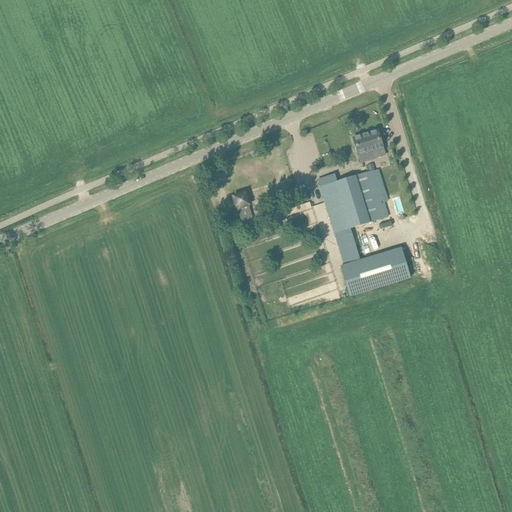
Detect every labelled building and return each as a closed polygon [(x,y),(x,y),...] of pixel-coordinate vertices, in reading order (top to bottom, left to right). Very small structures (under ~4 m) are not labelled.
[(377,131),(353,138),(355,147),(354,148),(356,153),(357,153),(358,155),(360,162),(373,159),(371,151),(383,148),(377,131)] [(374,171),(320,187),(323,197),(334,234),(343,264),(360,259),(350,229),(388,217),(374,171)] [(306,191),(297,193),(300,203),(309,200),(306,191)] [(245,195),(233,199),(241,224),(252,220),(245,195)] [(313,206),(317,217),(327,214),(324,203),(313,206)] [(340,267),(349,297),(410,278),(401,248),(340,267)]
